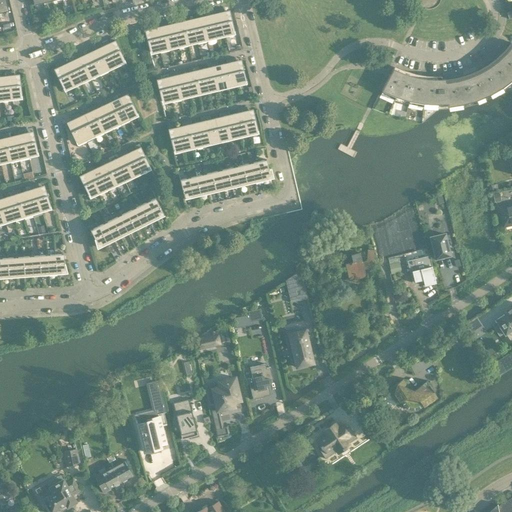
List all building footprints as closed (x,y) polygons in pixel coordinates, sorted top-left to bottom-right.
[(0,0),(0,12),(8,11),(5,0),(0,0)] [(229,10),(224,11),(223,8),(219,9),(224,34),(234,31),(229,10)] [(214,10),(215,13),(210,15),(215,36),(224,34),(219,9),(214,10)] [(210,15),(206,16),(205,12),(200,13),(206,38),(215,36),(210,15)] [(195,15),(196,18),(191,19),(192,21),(196,40),(206,38),(200,13),(195,15)] [(186,17),(181,18),(187,43),(196,40),(192,21),(191,19),(187,20),(186,17)] [(176,19),(177,22),(173,23),(178,45),(187,43),(181,18),(176,19)] [(173,23),(168,24),(167,21),(163,22),(168,47),(178,45),(173,23)] [(158,23),(158,27),(154,28),(155,30),(159,49),(168,47),(163,22),(158,23)] [(154,28),(149,29),(149,26),(143,27),(149,52),(159,49),(155,30),(154,28)] [(109,39),(110,42),(106,44),(107,47),(115,64),(124,60),(113,37),(109,39)] [(115,64),(107,47),(106,44),(102,46),(100,43),(96,45),(107,68),(115,64)] [(414,77),(404,73),(393,69),(393,68),(390,74),(381,91),(382,91),(395,97),(408,101),(423,104),(437,105),(437,103),(447,103),(447,107),(462,105),(476,101),(489,95),(502,88),(511,80),(511,43),(505,52),(497,60),(488,67),(478,73),(467,77),(457,80),(446,82),(445,79),(437,79),(426,79),(414,77)] [(107,68),(96,45),(91,48),(93,51),(88,53),(90,55),(98,72),(107,68)] [(98,72),(90,55),(88,53),(84,55),(83,51),(78,54),(89,77),(98,72)] [(89,77),(78,54),(74,56),(75,59),(71,61),(72,63),(81,81),(89,77)] [(235,57),(230,59),(236,83),(246,81),(241,60),(236,61),(235,57)] [(225,60),(226,63),(222,64),(227,85),(236,83),(230,59),(225,60)] [(81,81),(72,63),(71,61),(67,63),(66,60),(61,62),(72,85),(81,81)] [(72,85),(61,62),(57,64),(58,67),(53,69),(63,89),(72,85)] [(222,64),(217,65),(216,62),(212,63),(217,88),(227,85),(222,64)] [(207,64),(208,67),(203,69),(208,90),(217,88),(212,63),(207,64)] [(208,90),(203,69),(199,70),(198,66),(193,67),(199,92),(208,90)] [(188,69),(189,72),(184,73),(185,75),(189,94),(199,92),(193,67),(188,69)] [(19,74),(14,75),(14,71),(9,72),(12,97),(22,96),(19,74)] [(185,75),(184,73),(180,74),(179,71),(174,72),(180,97),(189,94),(185,75)] [(4,73),(4,76),(0,76),(0,79),(2,98),(12,97),(9,72),(4,73)] [(180,97),(174,72),(169,73),(170,76),(166,77),(166,80),(171,99),(180,97)] [(161,101),(171,99),(166,80),(166,77),(161,79),(160,75),(155,76),(161,101)] [(121,93),(123,96),(119,98),(120,100),(128,118),(137,113),(126,90),(121,93)] [(128,118),(120,100),(119,98),(114,100),(113,97),(108,99),(119,122),(128,118)] [(119,122),(108,99),(104,101),(105,104),(101,106),(102,108),(111,126),(119,122)] [(111,126),(102,108),(101,106),(97,108),(95,105),(91,107),(102,130),(111,126)] [(102,130),(91,107),(87,109),(88,112),(84,114),(85,117),(93,134),(102,130)] [(253,109),(248,110),(247,107),(242,108),(248,133),(258,131),(253,109)] [(238,113),(233,114),(234,116),(239,135),(248,133),(242,108),(237,109),(238,113)] [(233,114),(229,115),(228,111),(223,113),(229,137),(239,135),(234,116),(233,114)] [(93,134),(85,117),(84,114),(80,116),(78,113),(74,115),(85,138),(93,134)] [(229,137),(223,113),(219,114),(219,117),(215,118),(215,121),(220,139),(229,137)] [(85,138),(74,115),(69,117),(71,120),(66,123),(75,142),(85,138)] [(215,118),(210,119),(210,116),(205,117),(211,142),(220,139),(215,121),(215,118)] [(200,118),(201,122),(196,123),(197,125),(201,144),(211,142),(205,117),(200,118)] [(196,123),(192,124),(191,120),(186,121),(192,146),(201,144),(197,125),(196,123)] [(181,123),(182,126),(177,127),(183,148),(192,146),(186,121),(181,123)] [(177,127),(173,128),(172,125),(167,126),(173,151),(183,148),(177,127)] [(33,131),(28,132),(27,129),(22,130),(28,155),(37,152),(33,131)] [(28,155),(22,130),(17,131),(18,135),(13,136),(19,157),(28,155)] [(13,136),(9,137),(8,133),(3,134),(9,159),(19,157),(13,136)] [(0,161),(9,159),(3,134),(0,135),(0,161)] [(134,146),(135,149),(131,151),(141,171),(150,167),(139,144),(134,146)] [(131,151),(127,153),(126,150),(121,152),(132,175),(141,171),(131,151)] [(132,175),(121,152),(117,154),(118,157),(114,159),(123,179),(132,175)] [(123,179),(114,159),(110,161),(108,158),(104,160),(115,183),(123,179)] [(266,159),(258,161),(262,181),(273,178),(271,168),(268,169),(266,159)] [(115,183),(104,160),(99,163),(101,166),(96,168),(98,170),(106,187),(115,183)] [(258,161),(250,163),(255,182),(262,181),(258,161)] [(250,163),(242,165),(247,184),(255,182),(250,163)] [(247,184),(242,165),(235,167),(239,186),(247,184)] [(106,187),(98,170),(96,168),(92,170),(91,166),(86,169),(97,192),(106,187)] [(235,167),(227,169),(231,188),(239,186),(235,167)] [(97,192),(86,169),(82,171),(83,174),(79,176),(88,196),(97,192)] [(227,169),(219,171),(224,190),(231,188),(227,169)] [(224,190),(219,171),(211,172),(216,192),(224,190)] [(211,172),(203,174),(208,193),(216,192),(211,172)] [(203,174),(196,176),(200,195),(208,193),(203,174)] [(200,195),(196,176),(188,178),(192,197),(200,195)] [(188,178),(180,180),(184,199),(192,197),(188,178)] [(44,185),(39,187),(38,184),(33,185),(41,209),(50,206),(44,185)] [(33,185),(29,186),(30,190),(25,191),(26,194),(32,212),(41,209),(33,185)] [(32,212),(26,194),(25,191),(21,193),(20,189),(15,191),(23,215),(32,212)] [(15,191),(10,192),(11,196),(7,197),(13,218),(23,215),(15,191)] [(7,197),(2,198),(1,195),(0,195),(0,207),(4,221),(13,218),(7,197)] [(155,198),(148,201),(156,219),(164,215),(155,198)] [(148,201),(140,205),(149,223),(156,219),(148,201)] [(140,205),(133,209),(142,226),(149,223),(140,205)] [(511,205),(499,208),(503,226),(511,223),(511,205)] [(142,226),(133,209),(126,212),(135,230),(142,226)] [(126,212),(119,216),(128,233),(135,230),(126,212)] [(128,233),(119,216),(112,219),(121,237),(128,233)] [(409,217),(391,221),(393,233),(412,230),(409,217)] [(121,237),(112,219),(105,223),(113,241),(121,237)] [(105,223),(97,226),(106,244),(113,241),(105,223)] [(106,244),(97,226),(90,230),(94,239),(97,249),(106,244)] [(450,256),(445,234),(430,237),(435,259),(450,256)] [(367,261),(362,262),(363,267),(367,266),(367,268),(367,267),(374,268),(374,250),(367,249),(367,261)] [(363,267),(362,262),(359,253),(350,255),(352,262),(345,264),(348,280),(365,277),(363,267)] [(55,254),(47,255),(49,275),(56,274),(55,254)] [(63,254),(55,254),(56,274),(67,273),(65,263),(64,263),(63,254)] [(39,255),(31,256),(33,276),(41,275),(39,255)] [(47,255),(39,255),(41,275),(49,275),(47,255)] [(31,256),(23,257),(25,276),(33,276),(31,256)] [(415,259),(407,261),(410,273),(412,272),(414,282),(422,280),(424,286),(425,285),(426,286),(429,285),(430,284),(435,283),(431,267),(432,267),(429,256),(422,257),(415,259)] [(17,277),(15,257),(7,258),(9,278),(17,277)] [(23,257),(15,257),(17,277),(25,276),(23,257)] [(9,278),(7,258),(0,258),(0,269),(1,278),(9,278)] [(398,263),(389,264),(391,274),(400,272),(398,263)] [(300,271),(288,278),(294,301),(306,298),(300,271)] [(511,308),(495,320),(496,322),(491,325),(499,336),(504,333),(505,335),(511,330),(511,329),(511,308)] [(260,309),(248,311),(248,314),(250,322),(252,321),(262,319),(260,309)] [(248,314),(234,318),(236,328),(253,324),(252,321),(250,322),(248,314)] [(476,339),(486,332),(476,317),(465,324),(476,339)] [(303,321),(284,326),(288,343),(290,342),(296,368),(307,365),(313,363),(312,363),(311,356),(311,355),(303,321)] [(213,336),(199,340),(201,348),(215,345),(216,348),(231,344),(227,328),(212,331),(213,336)] [(455,352),(467,347),(461,334),(450,339),(455,352)] [(269,379),(272,379),(270,367),(266,368),(265,364),(249,367),(252,378),(248,379),(253,399),(264,396),(264,395),(270,394),(267,384),(270,383),(269,379)] [(240,400),(235,378),(218,381),(219,387),(207,390),(210,404),(215,403),(217,411),(234,407),(233,402),(240,400)] [(402,380),(391,387),(401,402),(401,401),(405,406),(406,407),(407,408),(409,408),(413,409),(415,409),(417,408),(419,407),(422,406),(436,398),(432,390),(433,390),(427,381),(413,390),(411,387),(411,386),(410,386),(410,388),(408,389),(402,380)] [(175,408),(174,408),(181,439),(197,435),(190,404),(189,404),(175,408)] [(166,423),(164,412),(157,414),(157,417),(158,417),(160,424),(166,423)] [(165,443),(160,424),(158,417),(157,417),(148,420),(148,421),(137,424),(144,452),(160,448),(159,445),(165,443)] [(342,425),(338,428),(335,423),(323,432),(326,437),(319,442),(322,447),(321,447),(322,449),(320,450),(327,459),(337,452),(339,453),(351,445),(349,443),(357,437),(351,428),(347,431),(342,425)] [(91,456),(88,444),(82,445),(85,458),(91,456)] [(76,449),(63,452),(66,466),(79,463),(76,449)] [(115,459),(112,454),(106,457),(109,463),(115,459)] [(126,460),(112,468),(120,482),(122,481),(123,482),(126,480),(126,478),(132,475),(127,468),(130,466),(126,460)] [(105,472),(103,468),(99,471),(101,474),(95,478),(103,493),(110,489),(109,488),(114,485),(116,486),(119,484),(119,483),(120,482),(112,468),(105,472)] [(0,480),(0,494),(8,490),(5,478),(0,480)] [(76,502),(72,495),(80,491),(73,479),(65,483),(63,479),(50,487),(47,483),(36,490),(42,500),(43,499),(50,511),(52,511),(65,505),(67,507),(69,506),(70,507),(74,504),(76,502)] [(501,504),(500,505),(498,506),(498,505),(490,511),(511,511),(511,498),(509,500),(506,502),(501,504)] [(223,511),(218,502),(207,508),(206,506),(196,511),(223,511)]
